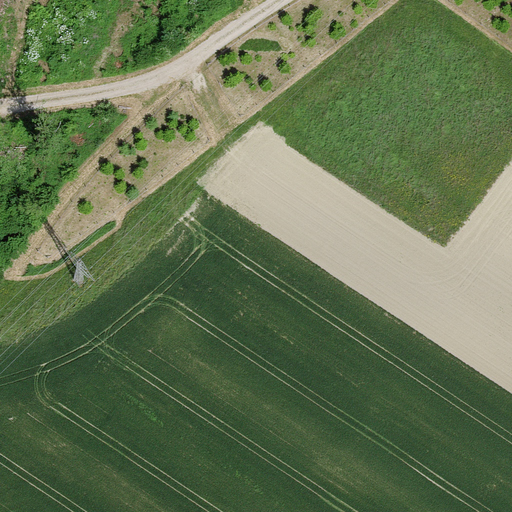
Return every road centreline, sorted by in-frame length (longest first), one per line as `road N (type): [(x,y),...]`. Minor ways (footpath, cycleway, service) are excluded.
road 1 (track): [(0,108),(148,81),(277,0)]
road 2 (track): [(5,281),(37,222),(138,109),(148,81)]
